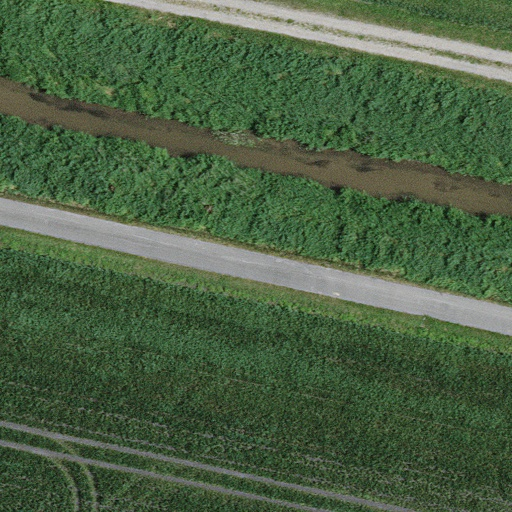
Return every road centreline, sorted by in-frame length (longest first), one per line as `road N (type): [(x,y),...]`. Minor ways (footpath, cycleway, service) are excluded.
road 1 (track): [(511,316),(0,207)]
road 2 (track): [(511,68),(190,0)]
